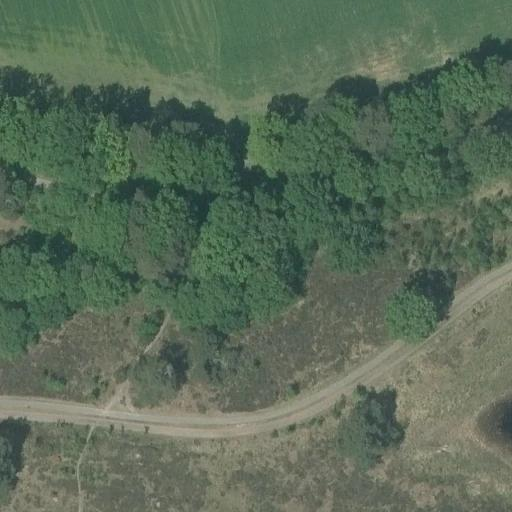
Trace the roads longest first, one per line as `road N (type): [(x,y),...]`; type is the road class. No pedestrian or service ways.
road 1 (track): [(511,286),(315,413),(215,436),(0,422)]
road 2 (track): [(511,128),(213,198),(94,184),(0,161)]
